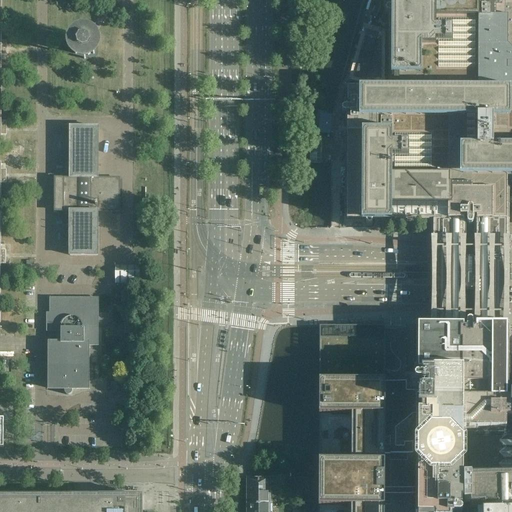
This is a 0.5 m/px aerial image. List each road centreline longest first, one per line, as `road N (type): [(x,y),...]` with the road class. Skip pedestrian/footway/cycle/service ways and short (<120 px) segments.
road 1 (secondary): [(248,292),(511,294)]
road 2 (secondary): [(511,257),(251,250)]
road 3 (secondary): [(218,0),(213,258)]
road 4 (secondary): [(251,250),(257,0)]
road 5 (secondary): [(213,258),(197,477)]
road 6 (residential): [(197,477),(0,475)]
road 7 (secondary): [(218,477),(248,292)]
